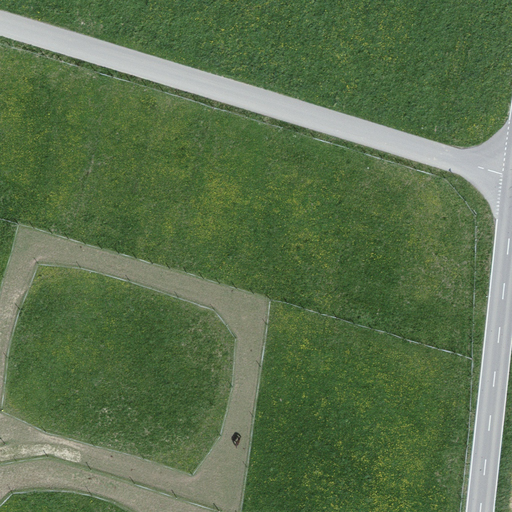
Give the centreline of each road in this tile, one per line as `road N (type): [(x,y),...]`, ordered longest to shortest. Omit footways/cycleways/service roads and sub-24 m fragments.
road 1 (unclassified): [(511,177),(0,26)]
road 2 (tertiary): [(479,511),(511,209)]
